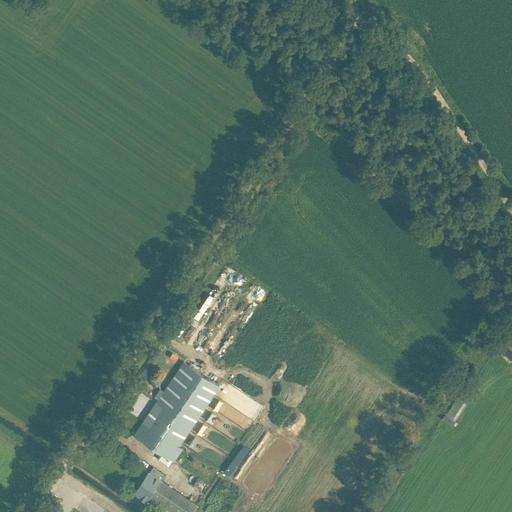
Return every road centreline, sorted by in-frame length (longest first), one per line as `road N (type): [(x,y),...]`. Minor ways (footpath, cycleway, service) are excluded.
road 1 (unclassified): [(27,511),(341,49),(353,0)]
road 2 (track): [(352,15),(422,59),(511,205)]
